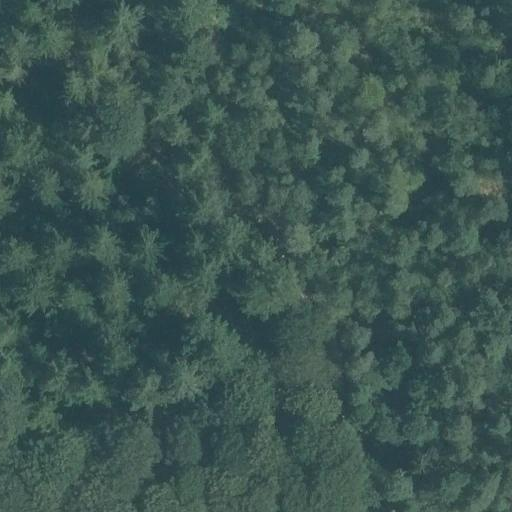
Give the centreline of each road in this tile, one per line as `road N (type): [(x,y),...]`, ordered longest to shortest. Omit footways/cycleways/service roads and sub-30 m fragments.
road 1 (track): [(0,465),(329,349)]
road 2 (track): [(329,349),(511,286)]
